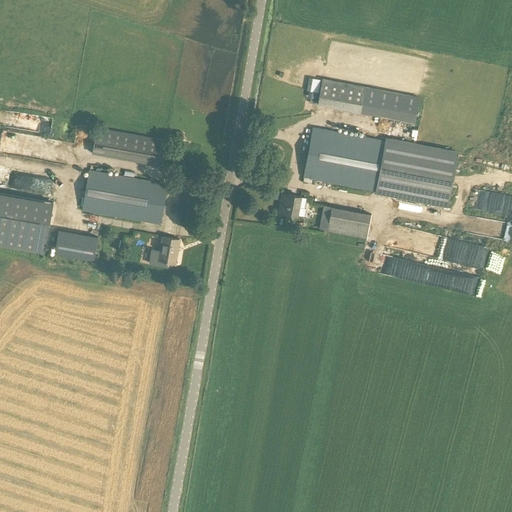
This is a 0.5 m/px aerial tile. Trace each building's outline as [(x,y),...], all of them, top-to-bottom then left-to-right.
[(309,77),(307,97),(318,98),(320,78),(309,77)] [(420,97),(365,89),(322,81),(317,106),(360,114),(415,123),(420,97)] [(163,166),(167,143),(167,141),(97,128),(92,154),(163,166)] [(304,177),(376,191),(376,193),(449,207),(460,152),(387,137),(386,142),(314,129),(304,177)] [(3,132),(0,151),(0,152),(47,160),(47,156),(34,154),(36,145),(31,144),(30,148),(8,145),(10,133),(3,132)] [(90,171),(83,211),(161,224),(168,184),(90,171)] [(511,184),(508,183),(506,194),(472,189),(469,209),(511,216),(511,184)] [(0,244),(45,252),(54,203),(0,193),(0,244)] [(279,212),(297,216),(301,197),(283,193),(281,202),(284,202),(282,212),(279,212)] [(333,207),(329,231),(368,239),(372,214),(333,207)] [(511,221),(484,220),(483,238),(511,239),(511,221)] [(59,230),(55,254),(94,261),(98,237),(59,230)] [(167,263),(176,264),(180,243),(162,239),(160,251),(150,249),(148,264),(166,267),(167,263)] [(485,257),(488,247),(480,245),(477,255),(485,257)] [(454,274),(454,294),(478,295),(479,275),(454,274)]
